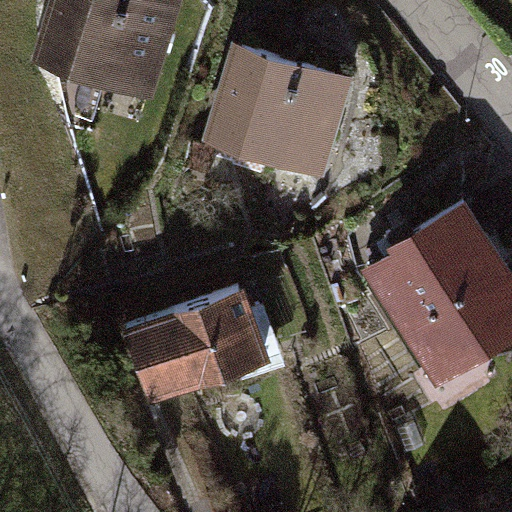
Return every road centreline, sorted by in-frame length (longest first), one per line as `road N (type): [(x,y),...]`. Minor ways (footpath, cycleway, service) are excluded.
road 1 (residential): [(136,511),(0,281)]
road 2 (residential): [(511,118),(415,0)]
